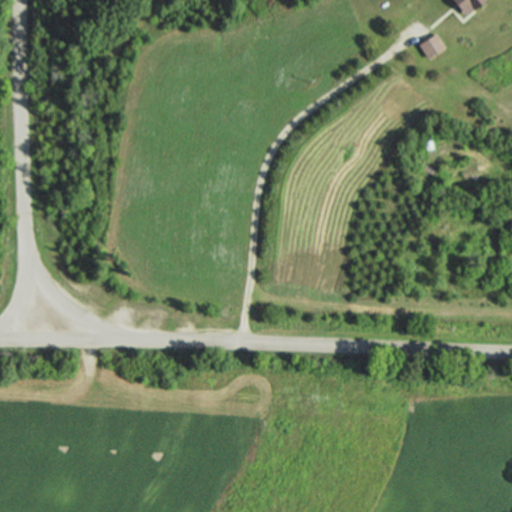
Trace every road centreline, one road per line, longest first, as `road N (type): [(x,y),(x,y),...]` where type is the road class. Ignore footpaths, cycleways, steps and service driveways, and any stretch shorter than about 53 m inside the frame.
road 1 (tertiary): [(125,339),(45,286),(24,249),(23,0)]
road 2 (tertiary): [(511,352),(125,339)]
road 3 (tertiary): [(125,339),(0,338)]
